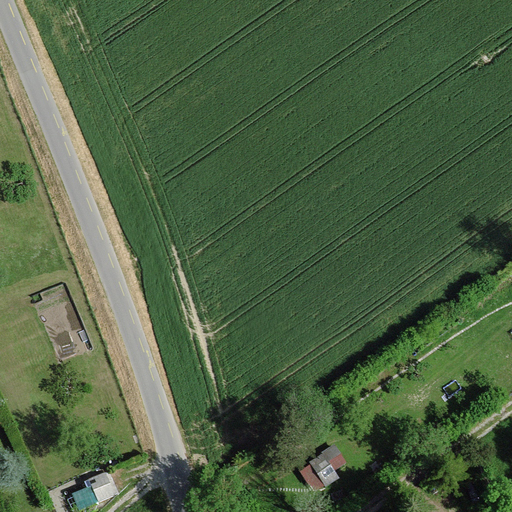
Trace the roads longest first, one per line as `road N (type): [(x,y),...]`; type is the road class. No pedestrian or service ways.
road 1 (unclassified): [(187,511),(127,317),(0,0)]
road 2 (track): [(363,511),(511,407)]
